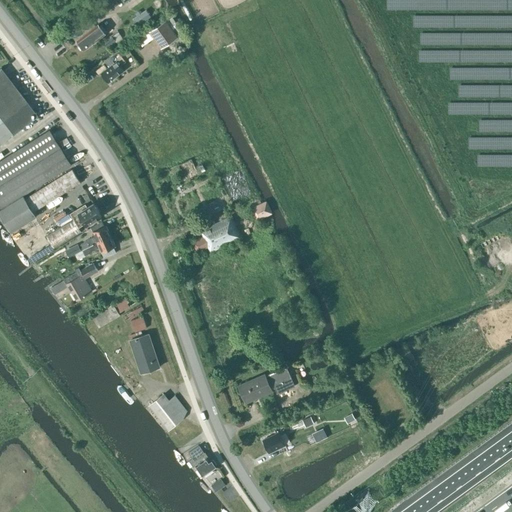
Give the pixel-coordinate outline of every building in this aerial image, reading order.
[(93,21),(112,6),(107,0),(103,0),(87,13),(93,21)] [(146,10),(133,19),(137,25),(151,16),(146,10)] [(160,48),(177,37),(165,20),(149,31),(160,48)] [(98,24),(91,29),(76,40),(83,50),(99,38),(99,39),(107,32),(101,24),(99,26),(98,24)] [(108,46),(115,41),(111,35),(104,40),(108,46)] [(104,60),(109,66),(101,73),(108,82),(123,70),(120,66),(126,61),(118,50),(104,60)] [(0,143),(0,144),(38,115),(1,67),(0,68),(0,143)] [(0,205),(2,208),(23,195),(71,165),(49,130),(0,161),(0,205)] [(25,198),(33,211),(80,182),(72,169),(25,198)] [(23,195),(2,208),(0,209),(0,214),(11,232),(36,216),(33,211),(25,198),(23,195)] [(256,219),(271,212),(266,202),(251,209),(256,219)] [(78,213),(85,225),(101,215),(93,203),(78,213)] [(210,251),(240,237),(230,216),(200,231),(203,236),(193,241),(197,251),(208,246),(210,251)] [(54,248),(81,232),(73,219),(46,235),(54,248)] [(85,242),(80,244),(82,249),(111,237),(106,225),(92,232),(95,238),(93,239),(93,237),(84,241),(85,242)] [(115,246),(111,237),(82,249),(85,255),(92,252),(92,251),(99,247),(101,252),(115,246)] [(74,254),(81,250),(77,244),(65,250),(69,257),(74,254)] [(85,256),(85,255),(82,249),(81,250),(74,254),(78,259),(85,256)] [(63,278),(66,283),(76,300),(92,291),(84,279),(98,271),(93,263),(80,270),(78,267),(75,269),(76,271),(63,278)] [(146,309),(136,291),(114,304),(124,322),(146,309)] [(120,315),(113,303),(91,315),(98,327),(120,315)] [(147,328),(142,316),(130,320),(134,332),(147,328)] [(159,367),(148,333),(130,339),(141,373),(159,367)] [(277,393),(295,386),(286,366),(268,373),(269,374),(265,376),(264,374),(238,385),(246,402),(275,389),(277,393)] [(289,371),(295,387),(301,385),(294,369),(289,371)] [(169,428),(182,418),(186,411),(174,396),(168,400),(163,393),(149,405),(169,428)] [(352,414),(345,418),(348,424),(356,420),(352,414)] [(310,417),(303,420),(303,421),(306,427),(313,424),(311,418),(310,417)] [(263,440),(269,452),(285,444),(278,432),(263,440)] [(215,464),(216,463),(213,459),(212,460),(211,458),(210,459),(205,452),(204,452),(199,445),(188,452),(192,457),(188,460),(193,467),(196,465),(202,475),(216,465),(215,464)] [(216,493),(226,487),(222,480),(212,486),(216,493)]
